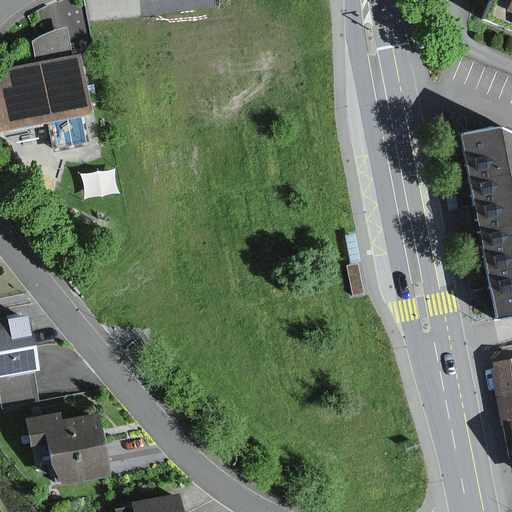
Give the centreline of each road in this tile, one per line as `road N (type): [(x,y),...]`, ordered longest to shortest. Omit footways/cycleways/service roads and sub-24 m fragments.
road 1 (primary): [(364,0),(467,511)]
road 2 (residential): [(0,228),(179,451),(262,511)]
